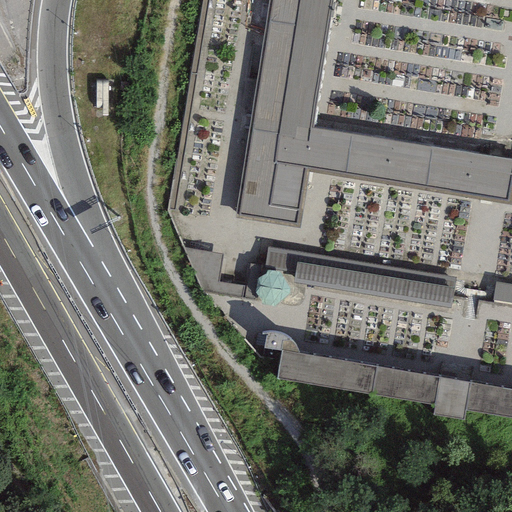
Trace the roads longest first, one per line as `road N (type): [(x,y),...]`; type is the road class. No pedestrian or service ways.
road 1 (track): [(170,0),(148,198),(196,300),(252,382),(286,398),(511,440)]
road 2 (motorway): [(231,511),(78,193),(54,104),(55,0)]
road 3 (motorway): [(226,511),(0,130)]
road 4 (track): [(327,511),(314,465),(252,382)]
